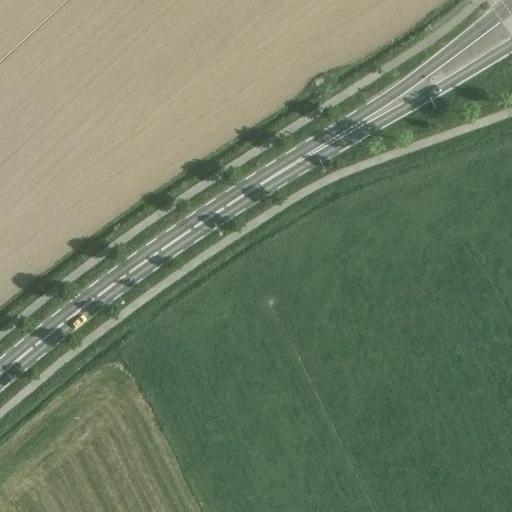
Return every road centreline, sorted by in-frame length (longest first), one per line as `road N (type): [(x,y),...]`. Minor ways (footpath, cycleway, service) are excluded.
road 1 (secondary): [(0,377),(366,121)]
road 2 (secondary): [(511,3),(366,121)]
road 3 (secondary): [(366,121),(511,47)]
